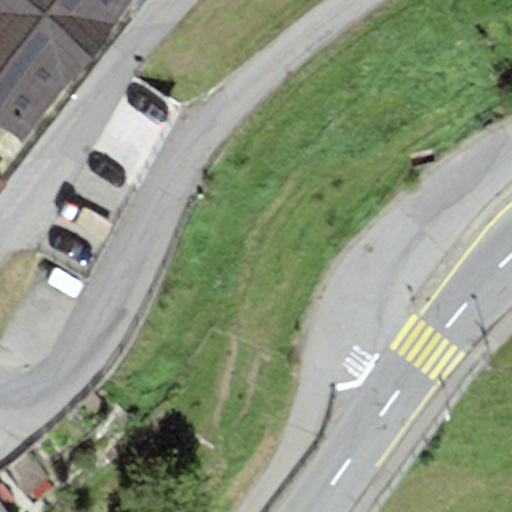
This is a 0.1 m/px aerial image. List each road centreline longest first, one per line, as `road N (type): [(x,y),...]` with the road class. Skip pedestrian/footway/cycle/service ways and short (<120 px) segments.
road 1 (unclassified): [(362,0),(318,28),(224,126),(0,418)]
road 2 (unclassified): [(0,227),(73,111),(171,0)]
road 3 (unclassified): [(352,313),(371,264),(511,160)]
road 4 (residential): [(352,313),(300,432),(250,511)]
road 5 (secondary): [(302,511),(407,371)]
road 6 (secondary): [(407,371),(511,262)]
